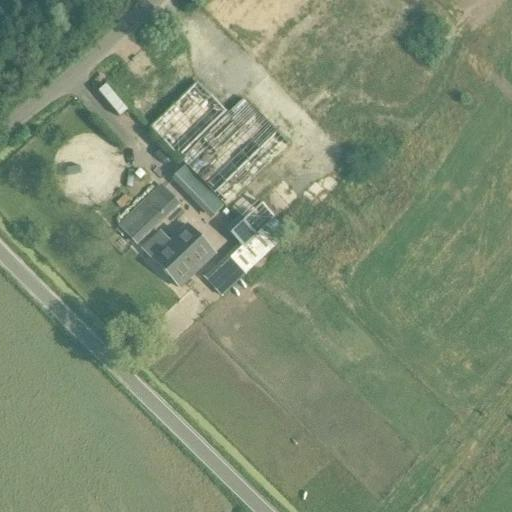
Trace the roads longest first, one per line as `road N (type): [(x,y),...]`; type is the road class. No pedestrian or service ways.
road 1 (tertiary): [(261,511),(0,254)]
road 2 (tertiary): [(0,131),(153,0)]
